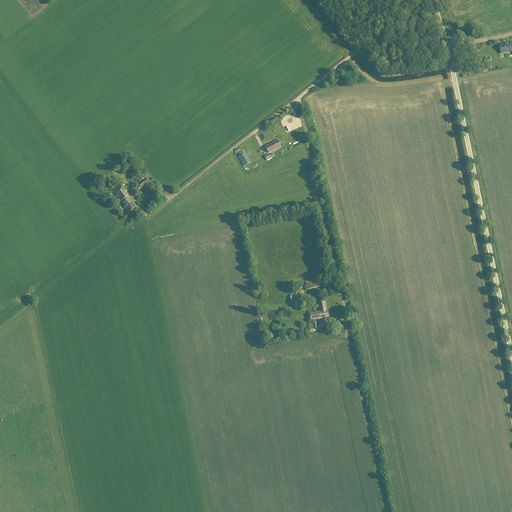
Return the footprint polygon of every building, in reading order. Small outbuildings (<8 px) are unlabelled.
[(511,41),(499,44),(501,53),(511,51),(511,53),(511,41)] [(281,147),(277,140),(265,147),(268,153),(281,147)] [(242,150),(238,153),(240,157),(239,157),(244,166),(250,162),(245,153),(244,154),(242,150)] [(138,189),(145,184),(146,186),(147,185),(147,183),(148,182),(145,178),(144,178),(143,177),(141,179),(142,180),(140,182),(140,181),(139,182),(137,184),(139,186),(137,188),(138,189)] [(121,185),(112,192),(120,202),(128,213),(135,207),(132,203),(132,204),(130,202),(131,202),(130,200),(129,200),(128,200),(129,199),(127,197),(128,196),(124,192),(126,191),(121,185)] [(305,282),(308,290),(321,286),(320,282),(312,284),(311,281),(305,282)] [(319,319),(319,318),(328,316),(327,311),(326,311),(325,301),(318,303),(320,312),(309,314),(311,320),(319,319)]
